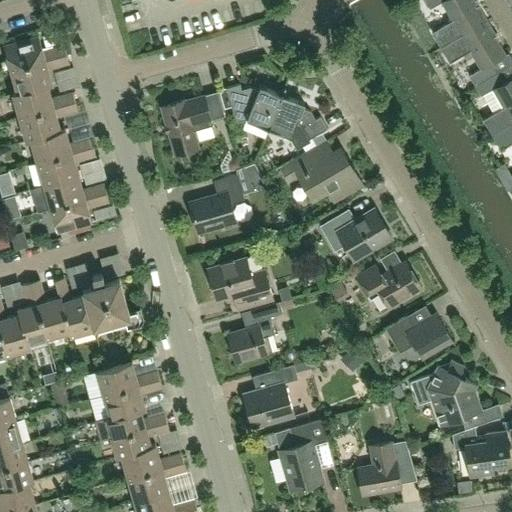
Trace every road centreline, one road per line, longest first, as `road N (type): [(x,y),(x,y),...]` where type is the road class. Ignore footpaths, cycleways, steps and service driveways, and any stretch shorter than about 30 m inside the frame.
road 1 (residential): [(511,365),(309,17)]
road 2 (residential): [(230,511),(149,233)]
road 3 (residential): [(309,17),(108,77)]
road 4 (residential): [(149,233),(108,77)]
road 5 (residential): [(0,274),(149,233)]
